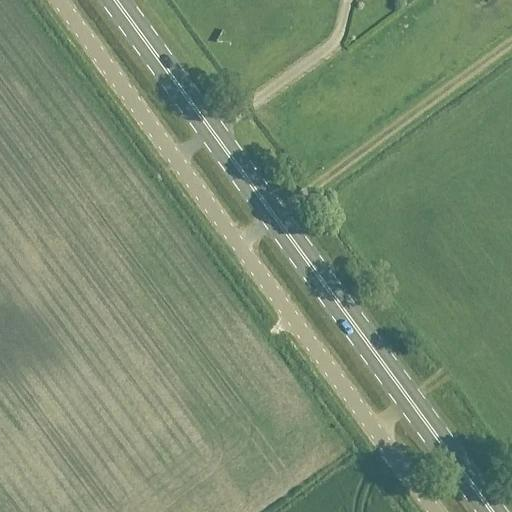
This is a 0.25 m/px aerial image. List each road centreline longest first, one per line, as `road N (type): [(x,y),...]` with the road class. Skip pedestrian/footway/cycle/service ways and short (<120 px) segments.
road 1 (primary): [(491,511),(114,0)]
road 2 (unclassified): [(433,511),(57,0)]
